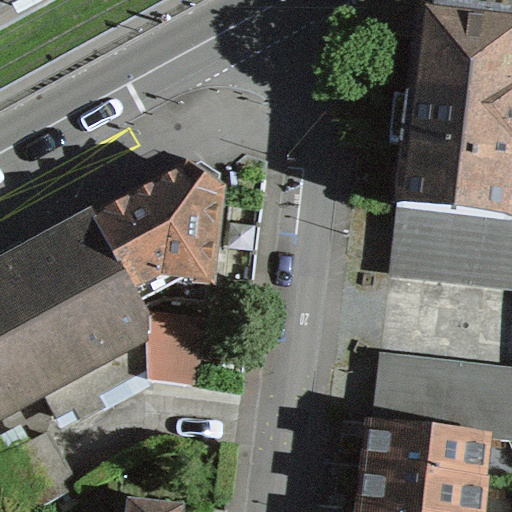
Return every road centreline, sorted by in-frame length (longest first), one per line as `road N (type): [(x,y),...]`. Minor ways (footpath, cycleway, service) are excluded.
road 1 (residential): [(257,11),(309,107),(313,135),(270,511)]
road 2 (secondary): [(0,155),(257,11)]
